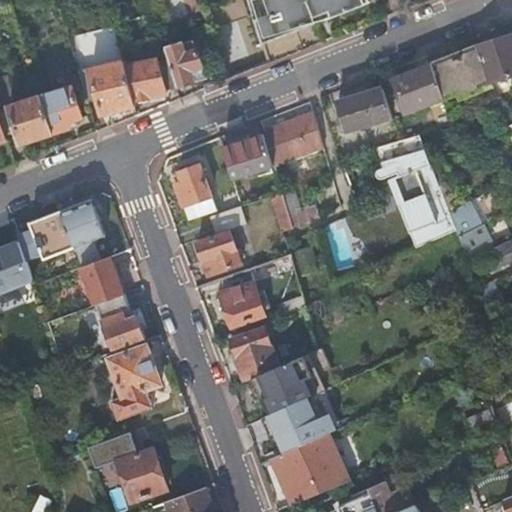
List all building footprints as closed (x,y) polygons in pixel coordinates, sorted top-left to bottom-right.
[(167,0),(171,13),(190,8),(187,0),(167,0)] [(247,0),(262,45),(316,24),(305,0),(247,0)] [(305,0),(316,24),(369,4),(368,1),(367,0),(305,0)] [(81,65),(119,60),(115,28),(77,33),(81,65)] [(511,36),(480,47),(492,84),(511,76),(511,36)] [(192,42),(180,45),(183,55),(195,52),(192,42)] [(167,62),(175,89),(192,84),(188,72),(201,68),(195,52),(183,55),(180,45),(163,50),(167,62)] [(492,84),(480,47),(434,65),(444,100),(460,94),(461,98),(483,91),(482,87),(492,84)] [(122,59),(124,64),(133,103),(136,102),(139,104),(147,103),(150,99),(164,96),(166,96),(165,91),(175,89),(167,62),(158,65),(157,61),(132,67),(129,56),(122,59)] [(124,64),(78,74),(88,105),(99,102),(102,115),(134,107),(133,103),(124,64)] [(406,115),(444,100),(434,65),(395,81),(406,115)] [(188,72),(192,84),(204,80),(201,68),(188,72)] [(72,88),(41,97),(53,135),(70,129),(68,123),(73,122),(82,119),(72,88)] [(394,119),(384,89),(339,103),(347,132),(394,119)] [(41,97),(0,109),(0,120),(5,137),(17,134),(21,144),(53,135),(41,97)] [(277,127),(263,133),(264,136),(274,168),(324,149),(313,113),(285,124),(277,127)] [(274,168),(264,136),(231,146),(238,166),(240,171),(241,178),(274,168)] [(432,167),(422,141),(379,153),(386,174),(379,179),(379,186),(382,191),(391,186),(411,240),(416,240),(417,248),(457,232),(453,221),(439,225),(420,179),(435,175),(432,167)] [(435,175),(450,214),(460,209),(441,162),(432,167),(435,175)] [(179,174),(181,180),(183,184),(177,186),(189,222),(216,212),(201,167),(179,174)] [(281,190),(293,186),(287,169),(276,173),(277,179),(281,190)] [(268,200),(283,195),(281,190),(277,179),(263,183),(268,200)] [(283,195),(294,230),(318,219),(312,207),(301,211),(293,186),(281,190),(283,195)] [(248,194),(238,197),(242,208),(251,205),(248,194)] [(283,233),(294,230),(283,195),(268,200),(266,200),(268,205),(273,204),(283,233)] [(91,201),(62,213),(76,249),(105,238),(91,201)] [(457,232),(459,237),(471,231),(484,225),(473,202),(460,209),(450,214),(453,221),(457,232)] [(213,217),(218,234),(246,224),(242,208),(213,217)] [(76,249),(62,213),(31,225),(45,261),(76,249)] [(459,237),(468,261),(483,254),(471,231),(459,237)] [(241,265),(231,234),(198,245),(199,247),(197,251),(200,258),(203,260),(209,277),(241,265)] [(93,242),(76,249),(83,269),(100,263),(93,242)] [(511,264),(511,243),(477,259),(486,277),(511,264)] [(95,307),(97,307),(124,297),(110,259),(83,269),(82,270),(95,307)] [(306,271),(296,274),(302,296),(312,292),(306,271)] [(265,316),(254,284),(221,296),(233,328),(265,316)] [(124,297),(97,307),(114,351),(144,340),(136,318),(133,320),(124,297)] [(253,381),(280,369),(274,349),(282,346),(278,338),(271,341),(266,329),(232,341),(233,343),(230,347),(233,354),(237,355),(247,383),(253,381)] [(316,346),(312,335),(302,338),(306,349),(316,346)] [(112,402),(118,422),(119,422),(153,409),(147,391),(162,386),(147,347),(140,350),(137,345),(115,352),(108,355),(124,398),(112,402)] [(308,401),(318,396),(301,359),(280,369),(253,381),(269,419),(308,401)] [(153,409),(119,422),(123,435),(187,412),(182,397),(153,408),(153,409)] [(284,456),(324,438),(308,401),(269,419),(275,435),(277,440),(284,456)] [(195,432),(187,412),(158,423),(163,438),(169,441),(195,432)] [(275,435),(269,419),(262,421),(268,438),(275,435)] [(294,506),(349,483),(330,435),(324,438),(284,456),(277,459),(274,460),(294,506)] [(168,491),(155,451),(119,463),(133,503),(168,491)] [(401,511),(417,506),(411,493),(402,488),(389,493),(384,483),(338,504),(341,511),(401,511)] [(213,511),(205,490),(168,503),(170,511),(213,511)] [(51,511),(54,506),(41,500),(35,511),(51,511)]
